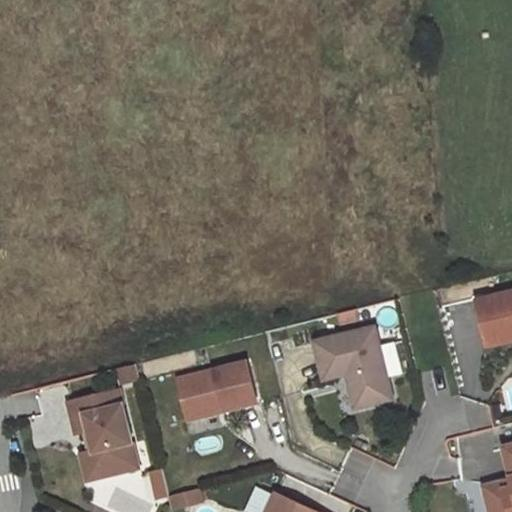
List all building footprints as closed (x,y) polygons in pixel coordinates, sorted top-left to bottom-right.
[(511,292),(478,301),(489,346),(511,340),(511,292)] [(355,310),(343,313),(345,320),(357,317),(355,310)] [(376,328),(317,342),(326,379),(349,374),(357,408),(394,399),(388,376),(381,348),(376,328)] [(396,345),(381,348),(388,376),(403,372),(396,345)] [(248,363),(179,379),(188,415),(224,406),(226,412),(258,404),(248,363)] [(136,364),(117,369),(121,384),(140,380),(136,364)] [(120,389),(69,402),(77,433),(86,431),(90,430),(95,450),(91,451),(98,478),(139,467),(120,389)] [(224,406),(188,415),(189,420),(226,412),(224,406)] [(95,450),(90,430),(86,431),(91,451),(95,450)] [(511,511),(511,445),(505,448),(511,475),(511,480),(485,487),(491,511),(511,511)] [(91,451),(82,453),(89,480),(98,478),(91,451)] [(269,511),(277,496),(257,487),(245,511),(269,511)] [(202,489),(170,497),(173,509),(205,501),(202,489)] [(317,511),(278,493),(277,496),(269,511),(317,511)]
